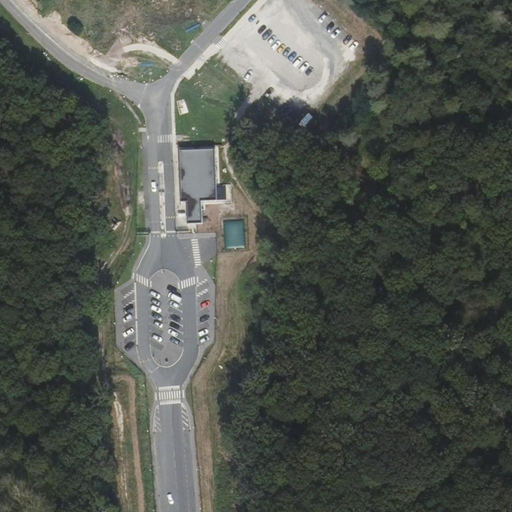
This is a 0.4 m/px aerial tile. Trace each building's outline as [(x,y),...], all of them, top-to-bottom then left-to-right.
[(52,0),(49,12),(59,19),(62,13),(67,17),(72,0),(52,0)] [(159,24),(141,13),(128,32),(145,44),(149,38),(159,24)] [(159,24),(149,38),(159,45),(168,31),(159,24)] [(188,44),(168,31),(157,47),(178,60),(188,44)] [(220,202),(218,149),(178,151),(181,202),(187,202),(189,223),(203,223),(203,203),(220,202)]
